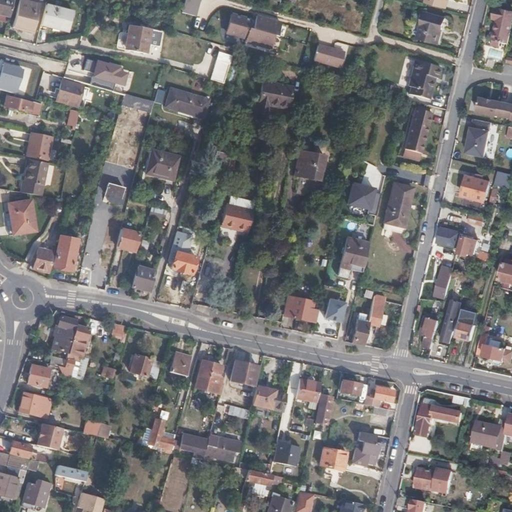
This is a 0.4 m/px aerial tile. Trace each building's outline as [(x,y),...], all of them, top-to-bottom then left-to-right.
[(11,0),(0,0),(0,15),(8,18),(12,0),(11,0)] [(39,5),(20,0),(19,0),(12,27),(31,32),(39,5)] [(199,0),(185,0),(182,13),(195,17),(199,0)] [(294,9),(296,0),(286,0),(285,6),(294,9)] [(425,0),(425,3),(446,8),(448,0),(425,0)] [(500,42),(508,43),(511,28),(511,24),(511,0),(497,0),(496,9),(499,10),(493,34),(500,36),(500,42)] [(73,13),(46,5),(41,25),(69,32),(73,13)] [(444,18),(423,12),(416,38),(437,44),(444,18)] [(248,29),(251,20),(231,15),(226,32),(246,38),(248,29)] [(276,37),(280,23),(256,16),(252,30),(272,36),(276,37)] [(162,31),(129,25),(127,33),(131,34),(128,49),(146,53),(147,44),(160,46),(162,31)] [(269,50),(272,36),(252,30),(248,29),(246,38),(244,43),(269,50)] [(340,67),(344,53),(318,46),(314,59),(340,67)] [(217,53),(209,81),(223,85),(231,57),(217,53)] [(432,64),(407,56),(399,83),(403,84),(400,91),(421,96),(427,75),(430,75),(432,64)] [(291,85),(263,77),(254,109),(264,111),(266,102),(285,108),(291,85)] [(83,87),(61,81),(55,101),(77,106),(83,87)] [(397,87),(390,84),(387,93),(395,95),(397,87)] [(203,117),(208,98),(170,87),(164,106),(203,117)] [(124,94),(121,105),(151,113),(153,102),(124,94)] [(507,106),(508,103),(482,96),(481,100),(507,106)] [(32,103),(32,104),(6,97),(3,107),(30,113),(29,115),(37,116),(40,104),(32,103)] [(506,118),(510,103),(508,103),(507,106),(481,100),(478,112),(500,118),(500,116),(506,118)] [(429,114),(413,109),(401,150),(418,154),(429,114)] [(75,130),(79,113),(70,111),(67,125),(72,127),(71,129),(75,130)] [(473,128),(467,154),(487,159),(493,133),(490,132),(492,123),(476,119),(474,128),(473,128)] [(237,127),(227,123),(223,133),(234,136),(237,127)] [(54,137),(32,132),(27,156),(48,162),(54,137)] [(180,156),(152,148),(145,173),(172,181),(180,156)] [(232,154),(217,150),(215,156),(225,158),(222,170),(227,171),(232,154)] [(325,158),(300,152),(293,175),(305,179),(306,176),(320,179),(325,158)] [(41,195),(47,164),(29,161),(25,184),(23,183),(22,192),(41,195)] [(101,167),(90,164),(88,172),(99,174),(101,167)] [(485,201),(490,181),(467,176),(462,195),(485,201)] [(124,188),(107,183),(102,201),(122,207),(124,200),(120,199),(124,188)] [(412,188),(394,183),(383,223),(402,227),(412,188)] [(361,219),(373,223),(379,199),(368,196),(361,219)] [(34,232),(30,201),(7,204),(8,213),(6,213),(9,235),(34,232)] [(234,231),(247,235),(252,212),(224,205),(219,224),(235,228),(234,231)] [(54,206),(49,217),(54,219),(59,208),(54,206)] [(150,206),(148,216),(160,219),(163,209),(150,206)] [(470,213),(467,223),(482,227),(485,217),(470,213)] [(457,244),(461,231),(442,226),(438,239),(457,244)] [(120,229),(116,247),(133,252),(138,234),(120,229)] [(77,240),(59,236),(53,267),(71,271),(77,240)] [(473,254),(477,240),(463,236),(459,251),(467,254),(468,252),(473,254)] [(340,266),(361,272),(368,243),(347,238),(340,266)] [(34,269),(49,273),(54,252),(45,250),(44,251),(38,249),(34,269)] [(197,258),(176,252),(172,268),(191,275),(197,258)] [(482,268),(484,261),(473,257),(471,264),(482,268)] [(511,265),(502,263),(498,278),(511,281),(511,265)] [(445,298),(453,268),(443,265),(435,295),(445,298)] [(134,269),(132,276),(134,277),(131,286),(149,291),(154,274),(134,269)] [(378,327),(385,301),(386,297),(379,295),(375,310),(370,309),(367,323),(367,325),(378,327)] [(289,316),(315,322),(318,310),(312,309),(313,302),(287,297),(283,313),(289,314),(289,316)] [(347,304),(329,299),(324,320),(341,325),(347,304)] [(450,344),(462,302),(452,300),(440,341),(450,344)] [(471,342),(478,312),(463,308),(455,338),(471,342)] [(67,354),(77,321),(60,315),(56,326),(62,328),(59,339),(52,337),(49,349),(67,354)] [(81,326),(84,316),(79,315),(77,321),(67,354),(65,359),(63,367),(71,369),(75,357),(79,358),(79,356),(81,356),(88,328),(81,326)] [(423,345),(431,349),(439,318),(427,315),(424,328),(427,329),(423,345)] [(351,343),(362,345),(367,325),(367,323),(357,321),(351,343)] [(483,332),(477,353),(496,358),(495,364),(499,366),(502,365),(503,360),(511,362),(511,350),(486,343),(489,334),(483,332)] [(186,376),(191,355),(167,349),(162,369),(186,376)] [(260,367),(263,354),(256,353),(253,365),(235,360),(230,379),(252,385),(257,366),(260,367)] [(145,376),(151,359),(134,354),(130,371),(145,376)] [(49,364),(63,367),(65,359),(52,356),(49,364)] [(215,391),(222,365),(202,359),(195,385),(215,391)] [(27,382),(46,386),(50,369),(32,365),(27,382)] [(113,378),(115,369),(104,366),(102,375),(113,378)] [(66,391),(71,369),(63,367),(58,389),(66,391)] [(320,383),(299,378),(295,397),(309,400),(316,401),(320,383)] [(339,391),(357,395),(359,384),(341,380),(339,391)] [(282,411),(283,405),(286,393),(256,385),(251,403),(282,411)] [(372,398),(365,397),(363,404),(374,406),(378,407),(380,400),(391,402),(393,391),(374,388),(372,398)] [(18,411),(47,417),(50,399),(22,393),(18,411)] [(327,425),(332,397),(321,395),(316,422),(327,425)] [(481,410),(483,401),(473,399),(471,408),(481,410)] [(458,412),(423,405),(416,435),(428,438),(433,419),(456,423),(458,412)] [(387,409),(378,407),(374,406),(372,413),(385,416),(387,409)] [(213,426),(219,427),(224,408),(218,407),(213,426)] [(476,421),(468,419),(463,441),(472,443),(476,421)] [(97,436),(100,424),(86,420),(82,432),(97,436)] [(500,427),(476,421),(472,443),(495,448),(500,427)] [(60,427),(41,423),(36,445),(55,450),(60,427)] [(111,427),(100,424),(97,436),(108,438),(111,427)] [(135,444),(141,446),(146,429),(140,428),(135,444)] [(373,444),(375,435),(359,431),(356,441),(361,442),(360,450),(354,449),(351,463),(367,467),(368,462),(374,463),(378,445),(373,444)] [(170,452),(174,438),(154,433),(154,434),(152,433),(150,440),(151,441),(151,444),(164,447),(163,451),(170,452)] [(204,452),(206,444),(196,441),(196,438),(182,433),(178,447),(193,451),(192,457),(199,459),(202,459),(204,452)] [(221,447),(206,443),(206,444),(204,452),(232,460),(234,451),(238,451),(240,442),(224,438),(221,447)] [(9,451),(28,458),(32,459),(34,453),(28,451),(29,447),(13,441),(9,451)] [(299,447),(275,442),(271,462),(295,467),(299,447)] [(343,470),(347,453),(323,448),(320,466),(326,467),(325,475),(340,478),(341,470),(343,470)] [(28,458),(0,451),(0,462),(4,464),(25,469),(26,466),(28,458)] [(255,460),(268,462),(270,455),(257,451),(255,460)] [(32,459),(28,458),(26,466),(36,469),(37,460),(32,459)] [(25,469),(4,464),(2,474),(22,480),(25,469)] [(56,465),(54,473),(82,481),(85,472),(56,465)] [(239,468),(235,467),(232,466),(230,473),(237,475),(239,468)] [(440,468),(439,473),(434,492),(451,495),(457,472),(440,468)] [(247,469),(244,479),(248,479),(247,484),(249,485),(247,491),(265,496),(269,483),(272,475),(269,474),(247,469)] [(439,473),(420,469),(416,488),(434,492),(439,473)] [(91,474),(86,472),(83,485),(88,486),(91,474)] [(0,493),(17,498),(22,480),(2,474),(0,473),(0,493)] [(272,475),(269,483),(280,485),(283,477),(272,475)] [(41,506),(47,488),(27,482),(22,500),(41,506)] [(97,511),(101,499),(80,493),(76,508),(83,510),(82,511),(97,511)] [(288,511),(291,502),(272,496),(267,511),(288,511)] [(296,497),(292,511),(297,511),(309,511),(312,500),(296,497)] [(361,511),(363,504),(343,500),(340,511),(361,511)] [(424,511),(426,504),(413,502),(411,511),(424,511)]
